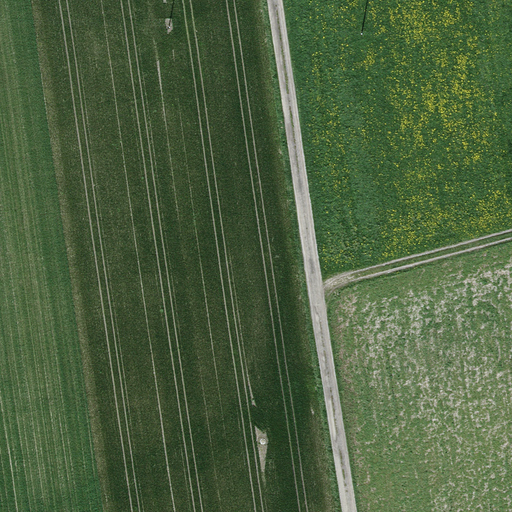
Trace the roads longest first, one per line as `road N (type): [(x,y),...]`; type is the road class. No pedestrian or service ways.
road 1 (track): [(347,511),(272,0)]
road 2 (track): [(312,285),(511,231)]
